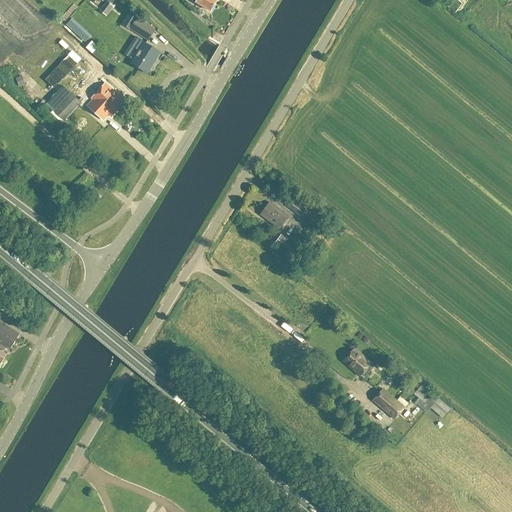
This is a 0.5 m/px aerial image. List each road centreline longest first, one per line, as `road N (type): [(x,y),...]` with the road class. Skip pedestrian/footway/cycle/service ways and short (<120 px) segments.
road 1 (unclassified): [(43,511),(348,0)]
road 2 (trunk): [(319,511),(0,247)]
road 3 (tertiary): [(104,265),(270,0)]
road 4 (tertiary): [(0,449),(104,265)]
road 5 (trunk): [(104,265),(0,189)]
